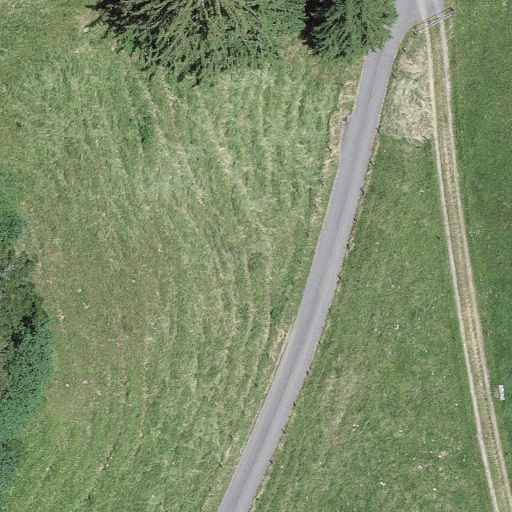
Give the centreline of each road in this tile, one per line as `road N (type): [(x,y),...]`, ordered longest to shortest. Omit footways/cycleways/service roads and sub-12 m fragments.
road 1 (unclassified): [(389,0),(339,202),(252,463),(225,511)]
road 2 (track): [(508,511),(430,138),(430,27),(420,0)]
